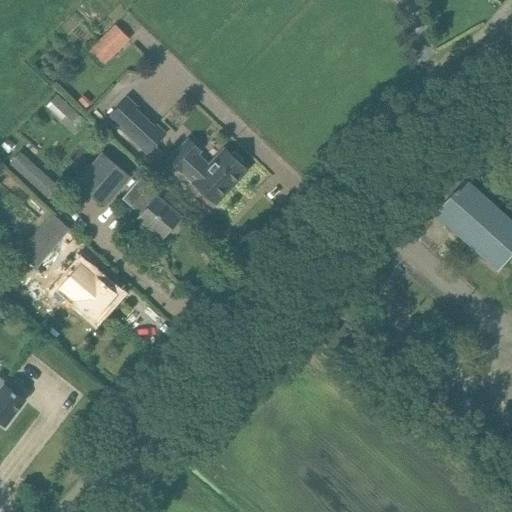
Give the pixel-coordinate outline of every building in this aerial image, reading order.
[(131,36),(115,21),(96,40),(113,56),(131,36)] [(43,105),(74,134),(86,121),(56,92),(43,105)] [(126,97),(108,116),(148,153),(166,134),(156,124),(154,127),(134,108),(136,106),(126,97)] [(189,139),(168,161),(180,172),(182,171),(193,182),(192,183),(215,204),(248,169),(242,164),(244,161),(233,151),(231,153),(225,148),(209,165),(197,154),(201,150),(189,139)] [(7,162),(38,190),(49,178),(18,150),(7,162)] [(101,152),(76,182),(106,206),(130,177),(101,152)] [(158,193),(141,177),(123,198),(141,213),(138,216),(163,238),(181,217),(156,196),(158,193)] [(511,255),(511,219),(467,180),(460,188),(458,187),(454,191),(456,192),(436,215),(499,271),(511,255)] [(51,212),(18,252),(38,269),(70,228),(51,212)] [(116,293),(79,261),(58,285),(95,318),(116,293)] [(361,327),(351,317),(338,332),(333,327),(323,340),(338,353),(361,327)] [(460,336),(447,324),(437,335),(450,346),(460,336)] [(0,378),(0,422),(5,426),(24,400),(4,384),(5,382),(0,378)]
